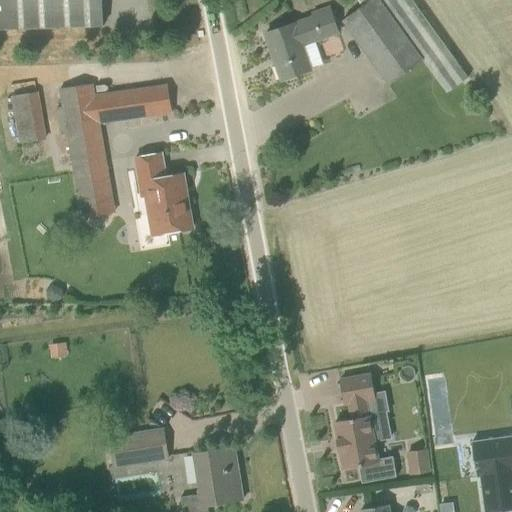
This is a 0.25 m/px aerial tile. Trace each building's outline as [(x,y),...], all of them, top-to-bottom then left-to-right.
[(4,0),(6,29),(103,27),(102,0),(4,0)] [(372,0),(343,21),(389,85),(424,60),(381,0),(372,0)] [(295,25),(295,24),(266,34),(283,80),(311,71),(302,46),(339,33),(330,8),(313,14),(315,18),(295,25)] [(61,89),(83,219),(115,213),(100,124),(172,113),(167,85),(96,96),(94,84),(61,89)] [(21,144),(45,140),(37,93),(13,96),(21,144)] [(155,236),(192,229),(183,174),(166,177),(162,153),(136,158),(143,197),(148,196),(155,236)] [(371,374),(340,380),(344,404),(349,403),(352,418),(335,422),(339,440),(336,440),(339,451),(341,451),(344,469),(378,462),(369,415),(368,416),(365,400),(376,398),(371,374)] [(115,467),(169,458),(164,431),(110,439),(115,467)] [(511,436),(472,442),(477,477),(481,477),(486,511),(495,511),(511,509),(511,436)] [(237,469),(233,447),(196,454),(202,494),(181,498),(183,511),(209,511),(208,505),(237,501),(232,470),(237,469)] [(411,475),(429,472),(427,454),(409,456),(411,475)] [(62,495),(52,499),(57,511),(69,511),(80,508),(73,490),(62,495)]
